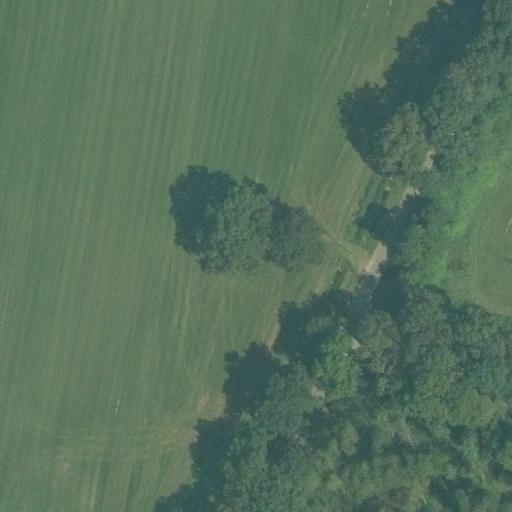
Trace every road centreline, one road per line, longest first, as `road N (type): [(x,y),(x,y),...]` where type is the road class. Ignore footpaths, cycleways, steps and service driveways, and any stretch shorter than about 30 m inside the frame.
road 1 (unclassified): [(350,326),(498,0)]
road 2 (unclassified): [(265,511),(350,326)]
road 3 (unclassified): [(350,326),(511,400)]
